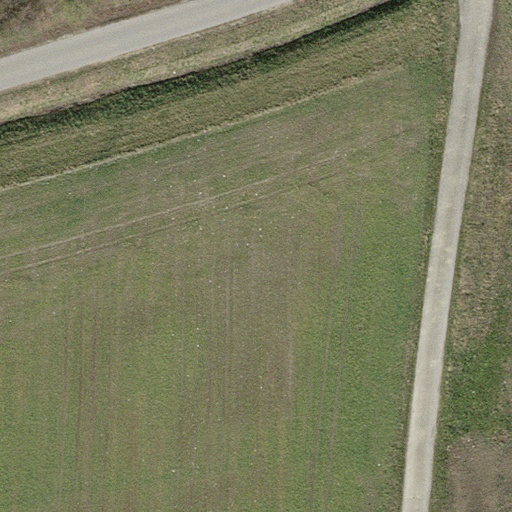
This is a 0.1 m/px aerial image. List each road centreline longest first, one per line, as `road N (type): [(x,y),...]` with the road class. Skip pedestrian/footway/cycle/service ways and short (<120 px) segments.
road 1 (track): [(475,0),(484,51),(432,511)]
road 2 (unclassified): [(0,82),(217,31),(289,0)]
